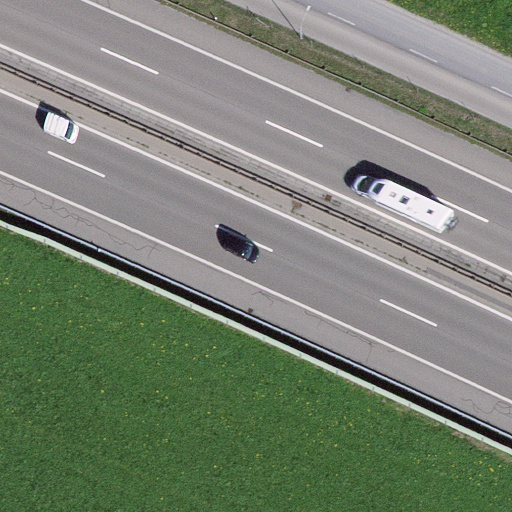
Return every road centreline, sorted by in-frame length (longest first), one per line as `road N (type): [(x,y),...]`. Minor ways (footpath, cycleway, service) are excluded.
road 1 (motorway): [(0,134),(511,363)]
road 2 (motorway): [(511,230),(0,3)]
road 3 (tertiary): [(285,0),(511,96)]
